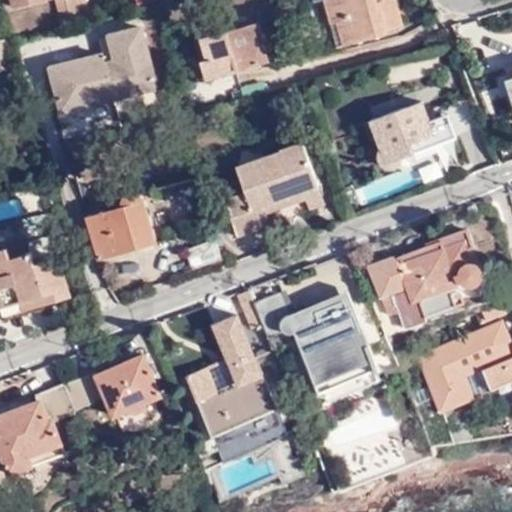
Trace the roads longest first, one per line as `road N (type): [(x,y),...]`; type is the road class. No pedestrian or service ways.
road 1 (residential): [(511,175),(0,365)]
road 2 (unknown): [(113,322),(59,136)]
